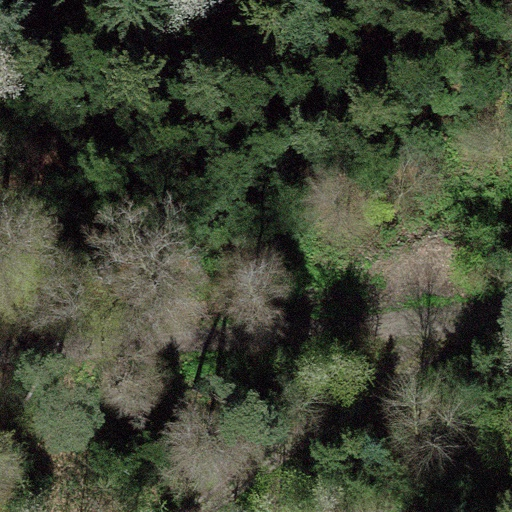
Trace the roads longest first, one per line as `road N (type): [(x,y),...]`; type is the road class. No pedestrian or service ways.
road 1 (track): [(470,339),(0,370)]
road 2 (track): [(511,330),(470,339),(225,511)]
